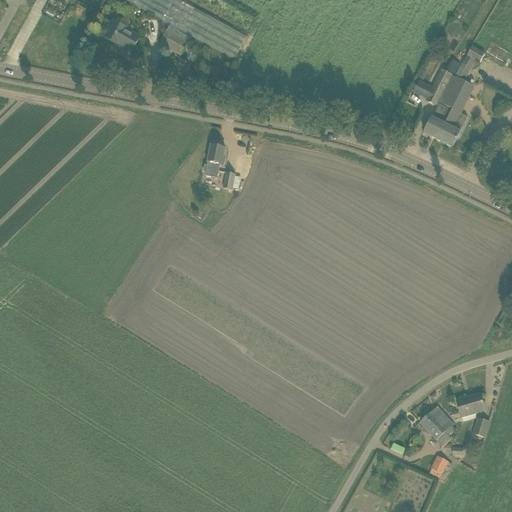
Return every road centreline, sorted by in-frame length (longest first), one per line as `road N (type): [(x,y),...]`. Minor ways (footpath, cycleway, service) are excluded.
road 1 (secondary): [(511,209),(380,147),(320,130),(0,68)]
road 2 (unclassified): [(314,511),(393,397),(451,363),(511,349)]
